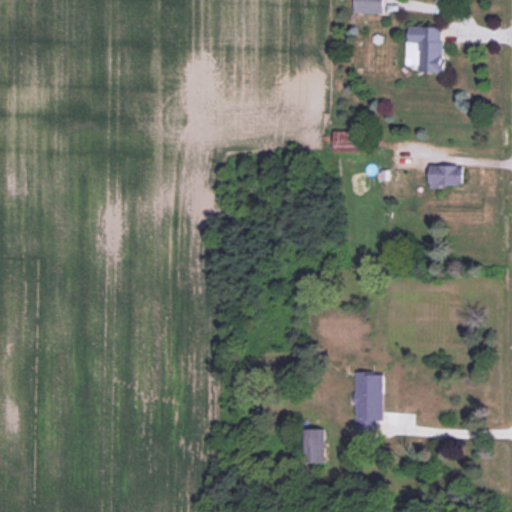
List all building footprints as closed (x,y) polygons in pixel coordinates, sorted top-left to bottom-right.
[(383,13),(383,0),(353,0),(354,13),(383,13)] [(417,73),(443,74),(443,28),(409,27),(409,64),(417,64),(417,73)] [(344,134),(344,142),(338,142),(338,136),(335,136),(335,149),(363,149),(363,134),(344,134)] [(463,166),(429,166),(429,187),(462,187),(463,166)] [(382,196),(407,196),(407,183),(382,183),(382,196)] [(399,378),(399,401),(454,401),(454,379),(399,378)] [(383,398),(383,386),(343,386),(343,398),(383,398)] [(325,430),(305,430),(305,464),(325,464),(325,430)]
